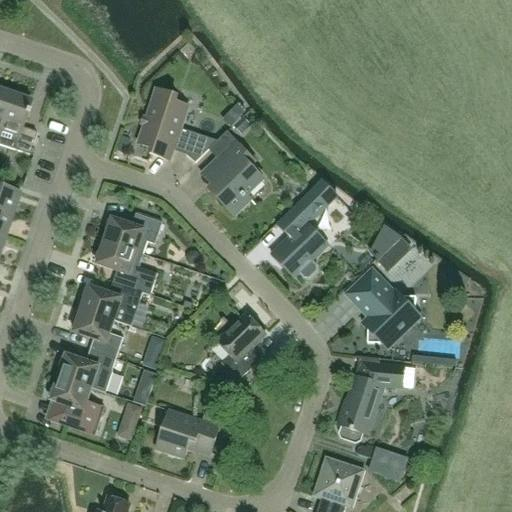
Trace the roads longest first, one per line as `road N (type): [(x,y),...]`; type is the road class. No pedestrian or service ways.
road 1 (residential): [(71,160),(140,183),(177,206),(314,342),(322,378),(286,483),(260,506),(233,506),(0,426)]
road 2 (residential): [(0,371),(71,160)]
road 3 (residential): [(71,160),(88,105),(85,79),(69,64),(0,41)]
